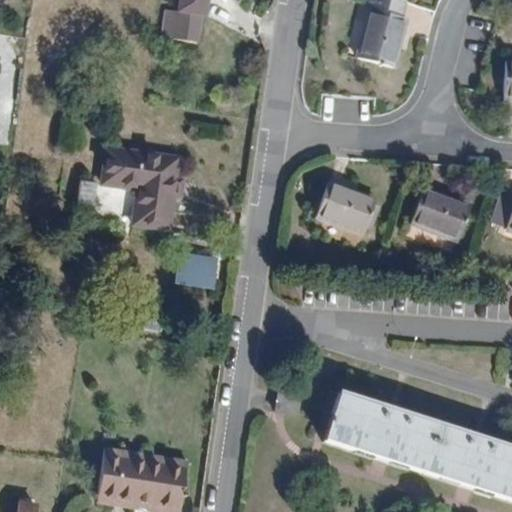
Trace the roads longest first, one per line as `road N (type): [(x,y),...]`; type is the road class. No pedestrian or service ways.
road 1 (residential): [(278,127),(222,511)]
road 2 (residential): [(278,127),(387,138),(431,128)]
road 3 (residential): [(294,0),(278,127)]
